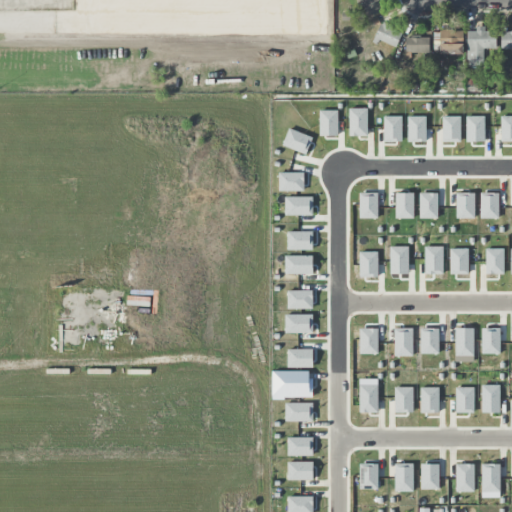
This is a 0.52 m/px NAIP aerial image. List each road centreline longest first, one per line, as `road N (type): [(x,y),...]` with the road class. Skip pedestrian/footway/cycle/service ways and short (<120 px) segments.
road 1 (residential): [(337,167),(337,511)]
road 2 (residential): [(337,439),(511,438)]
road 3 (residential): [(337,304),(511,303)]
road 4 (residential): [(511,167),(337,167)]
